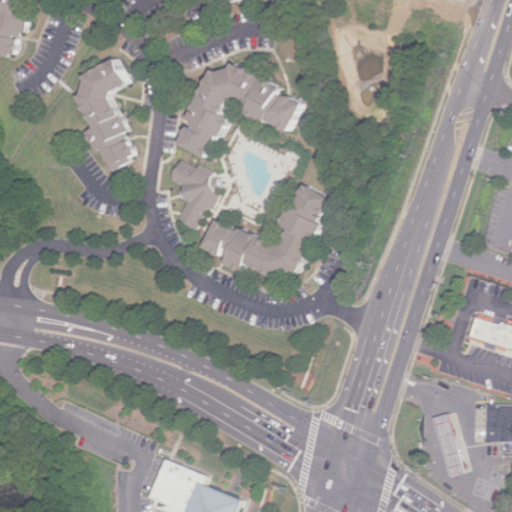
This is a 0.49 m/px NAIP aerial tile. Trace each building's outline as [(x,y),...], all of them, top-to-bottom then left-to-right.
[(0,0),(0,53),(23,57),(26,36),(33,37),(36,14),(28,13),(29,0),(0,0)] [(121,172),(149,157),(135,133),(138,131),(117,94),(135,83),(121,59),(87,79),(95,92),(85,98),(103,131),(99,133),(121,172)] [(216,156),(237,116),(233,114),(242,98),(259,106),(254,116),(298,139),(315,105),(243,68),(240,74),(223,65),(184,140),(216,156)] [(182,220),(206,232),(230,180),(188,159),(178,180),(197,188),(182,220)] [(343,200),(310,185),(292,227),(298,230),(290,249),(225,220),(211,252),(254,271),(256,266),(290,281),(294,272),(308,278),(343,200)] [(511,322),(482,313),(474,339),(511,351),(511,322)] [(511,402),(511,440),(492,440),(494,401),(511,402)] [(453,413),(470,472),(456,476),(439,417),(453,413)] [(178,456),(224,475),(222,480),(261,496),(254,511),(177,511),(166,507),(168,502),(160,499),(178,456)]
